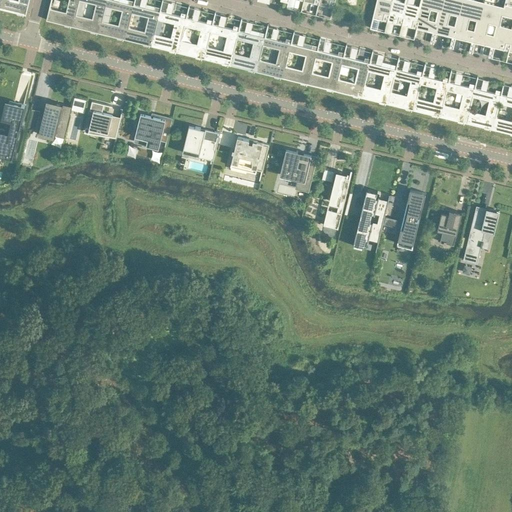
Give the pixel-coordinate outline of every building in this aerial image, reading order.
[(16,0),(1,0),(0,6),(0,8),(17,12),(17,13),(23,15),(24,14),(26,14),(29,0),(19,0),(19,1),(16,0)] [(69,0),(67,11),(49,7),(46,19),(65,24),(65,25),(70,26),(70,27),(71,27),(71,26),(73,26),(76,14),(79,0),(69,0)] [(93,18),(76,14),(73,26),(91,30),(91,31),(97,33),(96,33),(97,33),(97,32),(99,32),(102,20),(106,6),(107,0),(81,0),(97,4),(93,18)] [(102,20),(99,32),(117,37),(117,38),(123,39),(123,40),(124,38),(126,39),(129,27),(132,12),(134,5),(135,1),(131,0),(128,0),(128,3),(115,0),(107,0),(106,6),(123,10),(120,24),(102,20)] [(392,0),(376,0),(373,17),(383,20),(385,13),(389,14),(392,0)] [(407,2),(408,0),(405,0),(405,2),(397,0),(392,0),(389,14),(387,21),(388,21),(398,23),(400,16),(403,17),(404,17),(407,2)] [(414,20),(418,21),(423,0),(421,0),(420,5),(407,2),(404,17),(403,17),(402,24),(402,25),(412,27),(414,20)] [(436,33),(444,0),(423,0),(418,21),(416,28),(417,28),(436,33)] [(444,0),(436,33),(455,37),(455,38),(464,0),(444,0)] [(464,0),(455,38),(456,38),(464,40),(475,42),(485,2),(477,0),(464,0)] [(504,7),(502,14),(511,16),(511,27),(500,24),(494,47),(495,47),(505,50),(506,42),(510,43),(511,43),(511,37),(511,5),(509,4),(509,0),(505,0),(504,6),(504,7)] [(485,2),(475,42),(494,47),(500,24),(502,14),(504,7),(504,6),(485,2)] [(146,31),(129,27),(126,39),(143,43),(143,44),(149,45),(149,46),(150,46),(150,45),(152,45),(155,33),(158,19),(160,11),(161,11),(161,7),(155,6),(154,10),(134,5),(132,12),(149,16),(146,31)] [(172,37),(155,33),(152,45),(170,50),(169,50),(175,52),(176,53),(176,51),(178,52),(181,40),(185,25),(186,17),(187,17),(188,14),(187,13),(182,12),(181,16),(161,11),(160,11),(158,19),(175,23),(172,37)] [(181,40),(178,52),(196,56),(196,57),(201,58),(201,59),(202,59),(202,58),(204,58),(207,46),(211,32),(213,24),(214,20),(213,20),(208,19),(207,22),(187,17),(186,17),(185,25),(202,29),(198,44),(181,40)] [(224,50),(207,46),(204,58),(222,62),(222,63),(228,65),(229,64),(231,64),(234,52),(237,38),(239,30),(240,27),(239,26),(234,25),(233,29),(213,24),(211,32),(228,36),(224,50)] [(234,52),(231,64),(248,69),(248,70),(254,71),(254,72),(255,70),(257,71),(260,59),(263,44),(265,37),(266,33),(260,31),(259,35),(239,30),(237,38),(254,42),(251,57),(234,52)] [(277,63),(260,59),(257,71),(275,75),(274,76),(280,77),(280,78),(281,78),(281,77),(283,77),(286,65),(290,51),(291,43),(292,43),(293,39),(292,39),(286,38),(285,42),(265,37),(263,44),(280,49),(277,63)] [(286,65),(283,77),(301,82),(306,84),(307,85),(307,83),(309,84),(312,72),(316,57),(317,50),(318,50),(319,46),(318,46),(313,44),(312,48),(292,43),(291,43),(290,51),(307,55),(303,69),(286,65)] [(329,76),(312,72),(309,84),(327,88),(327,89),(333,90),(333,91),(333,90),(335,90),(338,78),(342,64),(344,56),(345,52),(344,52),(339,51),(338,54),(318,50),(317,50),(316,57),(333,61),(329,76)] [(355,82),(338,78),(335,90),(353,95),(359,97),(359,98),(360,96),(362,97),(365,84),(368,70),(370,62),(371,59),(371,58),(365,57),(364,61),(344,56),(342,64),(359,68),(355,82)] [(382,89),(365,84),(362,97),(379,101),(379,102),(385,103),(385,104),(386,104),(386,103),(388,103),(391,91),(394,76),(396,69),(397,69),(398,65),(397,65),(391,63),(390,67),(370,62),(368,70),(385,74),(382,89)] [(391,91),(388,103),(406,107),(405,108),(411,110),(412,110),(412,109),(414,109),(417,97),(421,83),(422,75),(423,75),(424,71),(423,71),(418,70),(417,74),(397,69),(396,69),(394,76),(411,81),(408,95),(391,91)] [(434,101),(417,97),(414,109),(432,114),(432,115),(437,116),(437,117),(438,117),(438,115),(440,116),(443,104),(447,89),(449,82),(450,78),(449,78),(444,76),(443,80),(423,75),(422,75),(421,83),(438,87),(434,101)] [(460,108),(443,104),(440,116),(458,120),(458,121),(464,122),(464,123),(465,122),(466,122),(469,110),(473,96),(475,88),(476,84),(475,84),(470,83),(469,87),(464,85),(449,82),(447,89),(464,94),(460,108)] [(486,114),(469,110),(466,122),(484,127),(490,129),(490,130),(491,128),(493,129),(496,117),(499,102),(499,103),(501,94),(501,95),(502,91),(496,89),(495,93),(475,88),(473,96),(489,100),(486,114)] [(501,94),(499,103),(511,105),(511,120),(496,117),(493,129),(511,133),(510,134),(511,134),(511,97),(501,95),(501,94)] [(76,108),(85,109),(86,99),(77,98),(76,108)] [(48,100),(47,100),(44,111),(39,134),(55,138),(56,135),(65,137),(72,106),(54,102),(50,101),(48,100)] [(120,116),(113,115),(113,114),(102,111),(104,104),(112,106),(113,105),(92,100),(90,110),(91,110),(94,110),(89,127),(104,131),(103,135),(112,136),(112,137),(116,137),(123,108),(121,107),(120,108),(122,109),(120,116)] [(7,138),(0,136),(0,152),(6,154),(5,156),(12,158),(25,105),(22,104),(22,105),(10,102),(7,116),(13,117),(7,138)] [(39,128),(44,110),(35,108),(30,126),(39,128)] [(165,146),(173,117),(172,117),(171,120),(166,119),(141,112),(134,142),(159,148),(161,138),(167,139),(165,146)] [(214,160),(220,132),(215,131),(205,129),(205,130),(200,129),(201,127),(189,125),(184,147),(200,151),(198,156),(214,160)] [(231,166),(256,172),(257,169),(262,170),(259,180),(260,180),(269,144),(253,140),(253,141),(254,141),(253,143),(249,142),(249,139),(238,136),(231,166)] [(138,155),(140,147),(132,145),(130,154),(138,155)] [(304,152),(303,154),(303,156),(297,154),(298,151),(286,148),(282,166),(280,174),(290,177),(292,177),(304,180),(302,188),(309,190),(317,157),(311,156),(312,154),(304,152)] [(155,158),(162,160),(164,151),(157,150),(155,158)] [(346,177),(347,174),(347,173),(337,171),(336,171),(333,186),(330,200),(339,202),(337,211),(331,210),(326,223),(337,226),(337,228),(338,228),(352,170),(351,170),(349,178),(346,177)] [(380,195),(379,195),(378,198),(376,197),(376,196),(377,194),(378,191),(377,191),(368,189),(367,188),(366,191),(367,192),(366,194),(364,199),(365,199),(364,201),(361,213),(360,217),(359,222),(359,224),(358,224),(358,225),(358,226),(357,230),(354,241),(355,241),(354,242),(353,245),(354,246),(354,245),(363,247),(363,248),(364,248),(365,245),(364,245),(365,243),(366,238),(368,239),(368,240),(369,240),(369,239),(378,241),(375,251),(376,251),(390,194),(389,194),(388,200),(379,198),(380,195)] [(397,243),(413,247),(426,193),(410,189),(397,243)] [(494,232),(499,212),(500,210),(476,205),(463,259),(468,260),(477,262),(481,246),(482,246),(483,240),(482,240),(485,230),(492,231),(492,232),(494,232)] [(449,209),(450,209),(449,213),(442,211),(437,229),(443,230),(440,241),(444,242),(446,243),(446,242),(454,244),(457,234),(462,212),(456,211),(457,210),(452,209),(451,209),(450,208),(449,209)]
